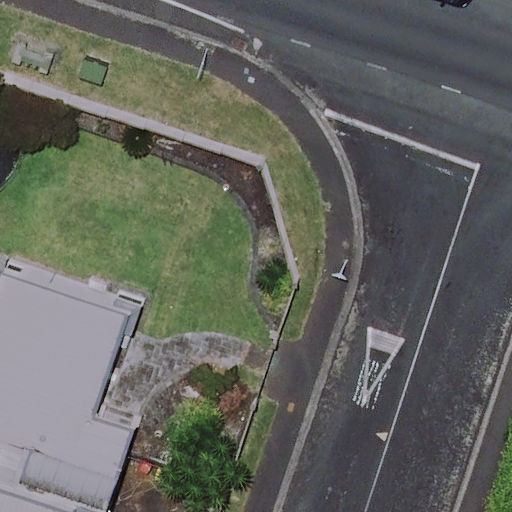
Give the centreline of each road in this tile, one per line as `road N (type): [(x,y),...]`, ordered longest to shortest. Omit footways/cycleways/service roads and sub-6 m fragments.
road 1 (residential): [(511,67),(363,511)]
road 2 (tertiary): [(511,45),(375,0)]
